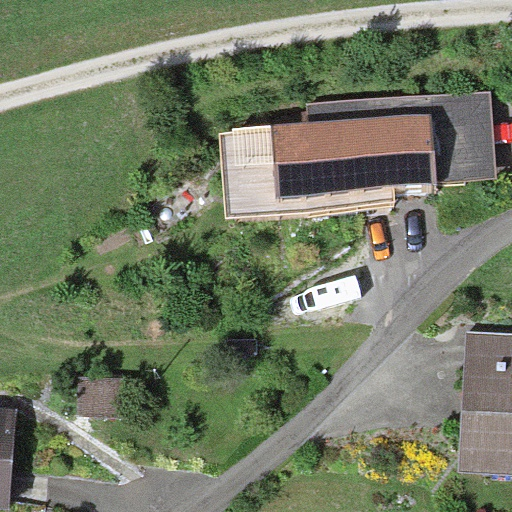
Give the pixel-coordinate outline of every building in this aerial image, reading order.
[(356,106),(357,119),(438,113),(443,187),(493,183),(487,97),(356,106)] [(357,119),(263,125),(265,157),(234,159),(238,226),(283,223),(282,213),(319,211),(320,219),(395,214),(394,205),(444,202),(443,187),(438,113),(357,119)] [(511,336),(467,334),(463,411),(459,475),(511,477),(511,336)] [(127,381),(79,380),(79,420),(126,421),(127,381)] [(0,511),(11,511),(18,412),(0,411),(0,511)]
